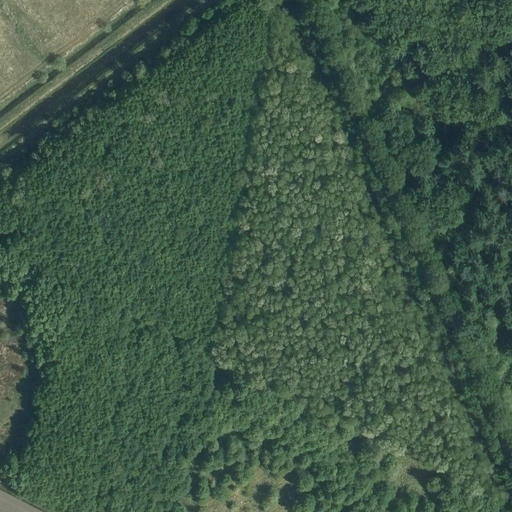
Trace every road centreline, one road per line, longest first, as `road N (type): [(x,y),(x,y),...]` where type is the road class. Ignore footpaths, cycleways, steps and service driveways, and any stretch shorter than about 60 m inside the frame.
road 1 (track): [(306,0),(511,459)]
road 2 (track): [(0,159),(209,0)]
